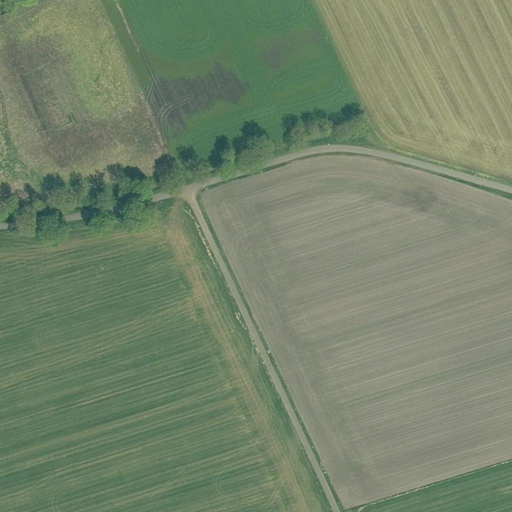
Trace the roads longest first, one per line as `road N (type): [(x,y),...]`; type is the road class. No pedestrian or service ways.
road 1 (unclassified): [(336,511),(187,189)]
road 2 (unclassified): [(511,190),(338,147),(187,189)]
road 3 (unclassified): [(0,225),(187,189)]
